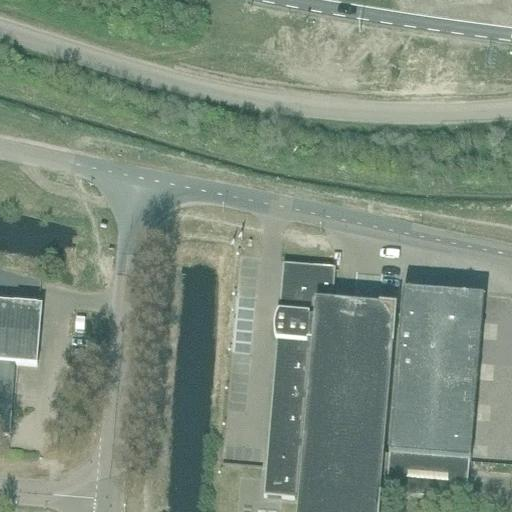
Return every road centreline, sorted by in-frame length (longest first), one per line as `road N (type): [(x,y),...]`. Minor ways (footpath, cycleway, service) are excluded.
road 1 (unclassified): [(0,30),(154,81),(293,113),(399,122),(511,119)]
road 2 (unclassified): [(511,255),(141,180)]
road 3 (unclassified): [(141,180),(110,500)]
road 4 (primary): [(253,0),(511,46)]
road 5 (unclassified): [(141,180),(0,148)]
